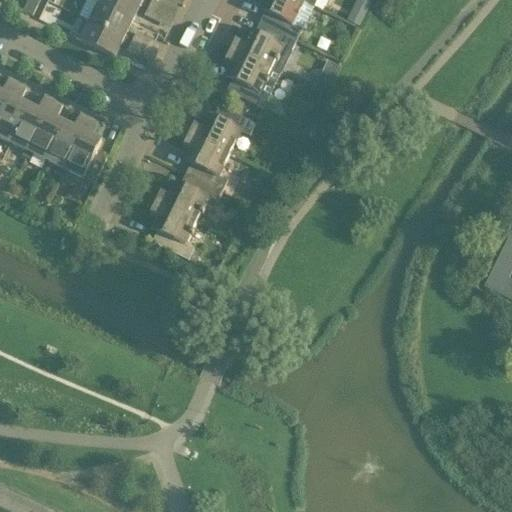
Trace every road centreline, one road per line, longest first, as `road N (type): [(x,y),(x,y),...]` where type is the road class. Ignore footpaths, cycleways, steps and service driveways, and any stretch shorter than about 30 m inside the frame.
road 1 (residential): [(149,111),(0,38)]
road 2 (residential): [(149,111),(206,0)]
